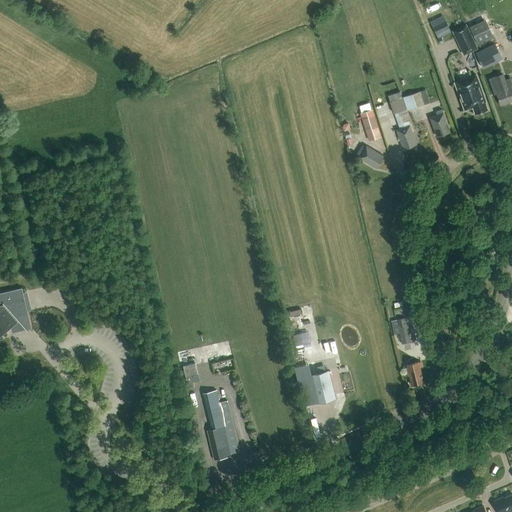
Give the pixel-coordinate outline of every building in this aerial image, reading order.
[(484,20),(469,27),(478,44),(492,37),(484,20)] [(446,22),(433,28),(437,35),(449,29),(446,22)] [(452,31),(464,55),(478,48),(466,24),(452,31)] [(502,60),(494,44),(475,53),(483,69),(502,60)] [(501,106),(511,101),(511,82),(510,78),(505,80),(503,74),(497,76),(489,79),(493,90),(495,95),(497,94),(501,106)] [(476,114),(488,110),(485,102),(486,101),(476,75),(455,83),(465,111),(473,108),(476,114)] [(395,114),(400,129),(397,130),(404,149),(417,144),(408,121),(411,121),(400,91),(388,96),(390,102),(389,102),(393,114),(395,114)] [(403,97),(408,111),(425,105),(420,91),(403,97)] [(450,132),(443,113),(442,109),(436,112),(438,115),(430,118),(437,137),(450,132)] [(362,119),(369,141),(381,137),(374,116),(362,119)] [(376,168),(383,156),(366,146),(359,158),(376,168)] [(31,329),(25,299),(22,288),(0,293),(0,339),(3,339),(2,335),(14,325),(14,328),(23,326),(28,331),(27,330),(31,329)] [(402,344),(411,342),(405,318),(390,322),(391,328),(398,326),(402,344)] [(412,386),(424,382),(419,362),(407,365),(412,386)] [(328,371),(311,375),(317,403),(335,398),(328,371)] [(233,425),(227,401),(224,402),(223,398),(219,398),(217,390),(203,393),(210,423),(206,423),(207,431),(214,460),(231,456),(230,454),(239,452),(233,425)] [(499,511),(511,511),(511,494),(504,498),(504,497),(494,501),(499,511)]
